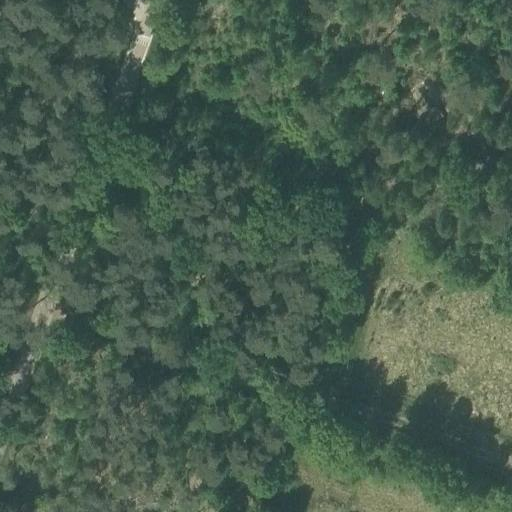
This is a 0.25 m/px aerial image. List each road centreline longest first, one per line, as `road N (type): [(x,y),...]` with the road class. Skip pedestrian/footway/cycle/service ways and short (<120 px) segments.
road 1 (track): [(511,471),(41,305)]
road 2 (unclassified): [(0,421),(157,0)]
